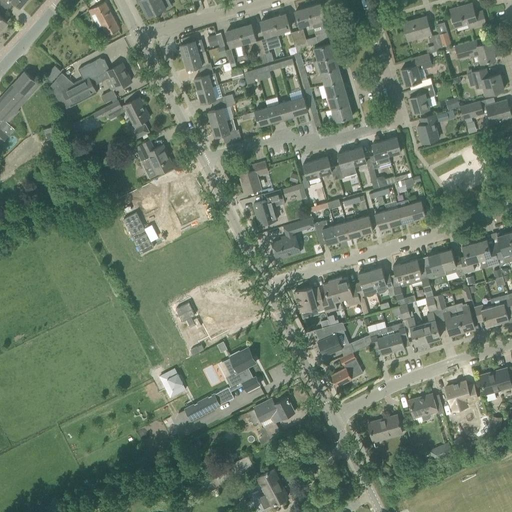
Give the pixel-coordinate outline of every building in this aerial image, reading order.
[(155,13),(164,8),(167,7),(163,0),(139,0),(147,14),(155,10),(155,12),(155,13)] [(95,12),(107,35),(120,28),(105,1),(89,9),(91,14),(95,12)] [(320,4),(307,7),(312,22),(313,27),(315,35),(328,31),(326,24),(320,4)] [(476,25),(485,23),(482,11),(474,13),(472,4),(451,9),(453,19),(455,27),(468,24),(468,27),(476,25)] [(299,26),(312,22),(307,7),(295,11),(299,26)] [(273,17),(278,34),(283,33),(282,30),(289,28),(285,14),(273,17)] [(82,33),(90,27),(79,15),(73,21),(82,33)] [(431,33),(429,26),(426,16),(403,23),(408,40),(431,33)] [(278,34),(273,17),(260,21),(265,38),(260,40),(264,54),(270,52),(267,42),(279,38),(278,34)] [(437,24),(439,30),(446,28),(443,21),(437,24)] [(238,28),(243,45),(248,43),(247,40),(255,38),(250,24),(238,28)] [(237,46),(243,45),(238,28),(225,31),(229,45),(236,43),(237,46)] [(300,47),(308,45),(303,28),(295,31),(299,45),(300,48),(300,47)] [(98,34),(94,29),(82,38),(87,44),(96,37),(96,36),(98,34)] [(295,46),(299,45),(295,31),(290,32),(295,46)] [(315,35),(317,42),(330,38),(328,31),(315,35)] [(440,34),(444,48),(451,46),(447,32),(440,34)] [(221,33),(216,34),(218,40),(219,46),(220,46),(224,45),(221,33)] [(443,49),(443,48),(439,33),(431,35),(434,46),(426,48),(428,53),(429,53),(443,49)] [(216,34),(208,36),(210,42),(212,48),(219,46),(216,34)] [(97,38),(90,44),(95,49),(102,44),(97,38)] [(180,45),(184,57),(199,52),(205,51),(201,38),(195,40),(180,45)] [(476,39),(454,45),(456,50),(458,59),(469,56),(469,55),(478,53),(480,62),(485,61),(495,58),(490,41),(477,45),(476,39)] [(255,41),(260,55),(264,54),(260,40),(255,41)] [(314,47),(318,60),(335,55),(331,42),(314,47)] [(230,64),(235,62),(231,48),(226,50),(226,52),(229,61),(230,64)] [(202,65),(199,52),(184,57),(187,69),(198,66),(200,71),(212,67),(211,62),(202,65)] [(271,52),(270,52),(264,54),(266,61),(273,59),(271,52)] [(298,65),(303,64),(300,52),(296,53),(295,53),(298,65)] [(430,56),(429,53),(428,53),(411,58),(414,66),(401,69),(406,85),(409,84),(411,89),(419,87),(432,83),(431,77),(421,80),(418,69),(432,65),(430,56)] [(338,67),(335,55),(318,60),(321,72),(338,67)] [(63,72),(50,86),(60,108),(62,110),(67,107),(97,92),(96,89),(94,85),(105,79),(109,77),(106,71),(110,69),(104,59),(100,58),(84,66),(78,69),(83,78),(75,82),(63,72)] [(294,63),(292,58),(280,61),(281,67),(294,63)] [(281,67),(280,61),(268,65),(269,70),(281,67)] [(121,63),(110,69),(106,71),(109,77),(115,88),(122,85),(131,81),(127,73),(126,73),(121,63)] [(302,77),(307,76),(303,64),(298,65),(302,77)] [(46,75),(52,80),(61,70),(55,65),(46,75)] [(258,74),(258,73),(269,70),(268,65),(256,68),(258,74)] [(194,78),(198,90),(213,86),(209,74),(213,72),(212,67),(200,71),(201,76),(194,78)] [(321,72),(325,84),(342,79),(338,67),(321,72)] [(476,87),(483,86),(485,94),(503,89),(499,73),(487,76),(485,67),(472,71),(472,72),(466,73),(470,86),(475,85),(476,87)] [(260,81),(258,73),(258,74),(256,68),(244,72),(245,76),(247,84),(260,81)] [(5,92),(0,97),(0,115),(8,123),(19,111),(14,106),(17,103),(26,93),(29,95),(39,84),(37,81),(32,77),(25,70),(5,92)] [(234,80),(245,76),(244,72),(243,70),(232,73),(234,80)] [(310,88),(307,76),(302,77),(305,89),(310,88)] [(345,91),(342,79),(325,84),(328,96),(345,91)] [(435,95),(432,83),(419,87),(421,94),(409,97),(413,112),(429,108),(426,98),(435,95)] [(214,104),(234,99),(232,93),(216,98),(213,86),(198,90),(201,102),(212,99),(214,104)] [(309,101),(314,100),(310,88),(305,89),(309,101)] [(113,89),(101,95),(104,102),(116,96),(113,89)] [(331,108),(349,103),(345,91),(328,96),(331,108)] [(295,115),(307,111),(303,96),(291,99),(295,115)] [(139,97),(130,101),(123,105),(136,129),(133,130),(136,137),(149,131),(145,123),(144,124),(143,120),(150,117),(139,97)] [(448,100),(450,109),(459,107),(456,98),(448,100)] [(223,107),(227,106),(235,104),(234,99),(214,104),(215,109),(208,111),(211,124),(227,119),(223,107)] [(279,103),(283,118),(295,115),(291,99),(279,103)] [(485,99),(460,106),(464,118),(483,113),(482,109),(487,108),(491,122),(500,120),(511,117),(510,112),(506,100),(497,102),(486,105),(485,99)] [(121,107),(117,100),(93,113),(97,120),(103,116),(121,107)] [(309,101),(312,111),(312,114),(317,112),(314,100),(309,101)] [(279,103),(267,106),(272,121),(283,118),(279,103)] [(352,116),(349,103),(331,108),(335,121),(352,116)] [(255,110),(255,111),(256,116),(259,125),(272,121),(267,106),(255,110)] [(256,116),(255,111),(241,115),(243,120),(256,116)] [(439,121),(449,119),(447,111),(437,114),(439,121)] [(312,114),(316,126),(321,124),(317,112),(312,114)] [(435,113),(430,115),(420,118),(422,124),(417,126),(422,142),(438,137),(434,122),(437,121),(435,113)] [(0,115),(0,128),(1,129),(0,129),(0,140),(2,143),(8,136),(15,129),(8,123),(0,115)] [(227,119),(211,124),(215,136),(222,134),(225,142),(241,138),(238,129),(230,131),(227,119)] [(43,129),(59,166),(75,159),(61,128),(65,126),(63,121),(43,129)] [(473,121),(466,123),(469,133),(477,131),(474,121),(473,121)] [(74,123),(69,125),(74,135),(80,133),(77,127),(76,127),(74,123)] [(511,134),(496,140),(500,151),(511,146),(511,134)] [(384,140),(389,155),(401,151),(397,136),(384,140)] [(149,138),(140,143),(134,146),(141,160),(142,159),(144,163),(150,161),(156,174),(164,170),(173,165),(164,148),(162,149),(160,145),(154,148),(149,138)] [(389,155),(384,140),(372,143),(375,154),(370,156),(374,168),(380,167),(379,165),(391,162),(389,155)] [(374,168),(370,156),(365,157),(362,146),(350,150),(354,165),(366,161),(374,188),(379,186),(376,177),(374,168)] [(336,166),(339,178),(356,173),(354,165),(350,150),(337,153),(341,164),(336,166)] [(334,179),(339,178),(336,166),(331,167),(327,156),(315,159),(320,175),(332,171),(334,179)] [(306,174),(301,176),(305,188),(310,186),(307,178),(320,175),(315,159),(303,163),(306,174)] [(247,192),(256,189),(260,188),(257,175),(268,172),(265,161),(253,164),(254,170),(240,174),(242,180),(243,180),(247,192)] [(290,177),(290,179),(297,182),(298,179),(299,175),(292,172),(290,177)] [(376,177),(379,186),(387,184),(385,178),(381,176),(376,177)] [(411,177),(409,178),(404,179),(405,184),(406,187),(412,186),(414,182),(412,177),(411,177)] [(295,193),(297,198),(305,196),(301,183),(282,189),(284,197),(295,193)] [(270,198),(263,200),(253,203),(257,214),(259,213),(262,223),(276,219),(272,206),(284,202),(280,188),(268,191),(270,198)] [(369,193),(370,198),(381,195),(380,190),(369,193)] [(352,203),(365,200),(363,195),(350,198),(352,203)] [(327,201),(328,207),(329,208),(341,205),(339,198),(327,201)] [(407,199),(396,202),(397,207),(402,222),(413,219),(409,204),(407,199)] [(421,200),(409,204),(413,219),(425,216),(421,200)] [(311,212),(328,207),(327,201),(310,206),(311,212)] [(136,207),(123,213),(141,248),(154,242),(136,207)] [(386,210),(390,226),(402,222),(397,207),(386,210)] [(378,229),(390,226),(386,210),(374,214),(378,229)] [(372,231),(370,221),(368,215),(356,219),(361,234),(372,231)] [(293,232),(300,230),(314,226),(311,217),(297,221),(283,225),(287,238),(272,242),(277,259),(300,251),(295,235),(294,235),(293,232)] [(338,241),(333,225),(328,227),(326,219),(314,223),(316,230),(315,230),(318,239),(324,237),(326,244),(338,241)] [(356,219),(345,222),(349,237),(361,234),(356,219)] [(338,241),(349,237),(345,222),(333,225),(338,241)] [(493,243),(495,250),(496,256),(503,254),(505,262),(511,260),(511,245),(508,232),(496,236),(498,241),(493,243)] [(496,256),(495,250),(490,251),(486,239),(474,242),(479,260),(486,258),(488,265),(498,263),(497,259),(496,256)] [(479,260),(474,242),(461,246),(464,256),(459,257),(462,268),(463,272),(471,270),(475,269),(473,261),(479,260)] [(440,252),(446,273),(456,270),(458,274),(463,272),(462,268),(459,257),(459,256),(453,258),(451,249),(440,252)] [(427,276),(433,275),(434,276),(446,273),(440,252),(427,256),(430,264),(424,266),(427,276)] [(409,279),(410,283),(421,280),(421,278),(422,278),(417,259),(404,262),(409,279)] [(405,285),(410,283),(409,279),(404,262),(392,266),(397,283),(404,281),(405,285)] [(382,266),(370,270),(376,291),(380,293),(384,292),(387,288),(393,286),(390,273),(384,275),(382,266)] [(496,277),(502,275),(500,269),(500,268),(493,270),(496,277)] [(355,283),(355,285),(358,296),(363,294),(368,296),(372,295),(376,291),(370,270),(358,273),(360,282),(355,283)] [(360,301),(358,296),(355,285),(356,287),(351,289),(347,276),(342,278),(341,276),(335,278),(341,299),(346,297),(349,305),(360,301)] [(427,276),(422,278),(421,278),(421,280),(426,297),(433,295),(428,278),(427,276)] [(323,305),(325,312),(336,308),(334,301),(341,299),(335,278),(328,280),(329,281),(323,283),(326,294),(321,296),(323,305)] [(405,303),(404,298),(400,284),(393,286),(397,299),(399,305),(405,303)] [(468,287),(467,285),(461,287),(465,301),(471,299),(470,292),(468,287)] [(321,296),(320,289),(313,291),(312,286),(294,291),(300,311),(316,306),(317,307),(323,305),(321,296)] [(219,315),(226,328),(242,320),(235,307),(239,305),(233,293),(231,294),(228,287),(212,295),(221,314),(219,315)] [(443,307),(444,312),(443,312),(450,334),(462,330),(457,314),(454,304),(445,306),(441,293),(433,295),(437,308),(437,309),(443,307)] [(429,310),(437,308),(433,295),(426,297),(425,297),(429,310)] [(490,298),(492,305),(497,323),(509,319),(507,313),(511,311),(511,309),(509,300),(501,302),(499,296),(490,298)] [(468,305),(467,302),(462,303),(462,301),(454,304),(457,314),(462,330),(475,327),(468,305)] [(189,302),(176,308),(182,320),(195,314),(189,302)] [(405,303),(399,305),(402,318),(410,316),(409,311),(406,303),(405,303)] [(482,304),(474,306),(478,321),(484,319),(486,326),(497,323),(492,305),(483,307),(482,304)] [(429,321),(422,323),(428,340),(440,337),(433,312),(427,313),(429,321)] [(410,316),(402,318),(403,322),(408,337),(413,336),(415,344),(428,340),(422,323),(415,325),(413,317),(410,318),(410,316)] [(330,324),(322,327),(325,333),(318,335),(320,340),(318,341),(321,348),(319,349),(321,354),(323,353),(324,355),(342,347),(336,333),(339,332),(338,331),(344,328),(342,321),(330,324)] [(403,322),(386,327),(393,350),(404,347),(402,339),(408,337),(403,322)] [(369,332),(372,343),(373,347),(379,346),(381,354),(393,350),(386,327),(369,332)] [(201,335),(187,342),(191,351),(206,343),(201,335)] [(354,350),(366,345),(363,337),(351,342),(354,350)] [(223,341),(218,343),(221,350),(226,348),(223,341)] [(237,370),(225,376),(230,385),(230,386),(242,380),(243,382),(242,383),(243,384),(246,390),(260,383),(256,376),(254,377),(248,366),(253,363),(246,348),(240,351),(239,349),(230,354),(231,356),(230,357),(237,370)] [(340,355),(341,356),(340,356),(345,368),(332,375),(337,385),(363,372),(356,358),(352,351),(340,355)] [(506,367),(479,374),(482,384),(485,393),(486,393),(487,400),(496,397),(495,391),(511,386),(509,376),(506,367)] [(175,368),(160,376),(162,381),(168,378),(173,388),(168,391),(170,396),(186,388),(175,368)] [(453,383),(445,386),(447,392),(446,392),(447,398),(448,397),(451,405),(452,405),(453,408),(466,404),(465,401),(477,397),(473,384),(467,386),(465,380),(458,382),(457,381),(453,382),(453,383)] [(228,386),(185,408),(191,419),(220,404),(234,397),(231,391),(228,386)] [(435,402),(432,393),(409,399),(411,409),(414,417),(421,415),(423,420),(430,418),(431,415),(431,412),(437,410),(435,402)] [(254,408),(248,411),(254,424),(272,414),(275,421),(294,411),(287,397),(274,403),(272,398),(263,403),(262,402),(253,406),(254,408)] [(373,441),(383,438),(402,433),(397,414),(368,422),(373,441)] [(500,428),(502,417),(492,416),(492,418),(491,417),(489,426),(500,428)] [(461,436),(453,441),(458,452),(466,447),(461,436)] [(186,455),(195,450),(190,440),(181,445),(186,455)] [(434,449),(438,460),(453,453),(449,443),(434,449)] [(410,456),(412,449),(404,446),(401,453),(410,456)] [(219,485),(254,467),(248,455),(213,472),(219,485)] [(259,476),(267,493),(260,496),(265,506),(272,503),(273,504),(287,497),(273,469),(259,476)] [(197,480),(193,472),(188,474),(192,483),(197,480)]
